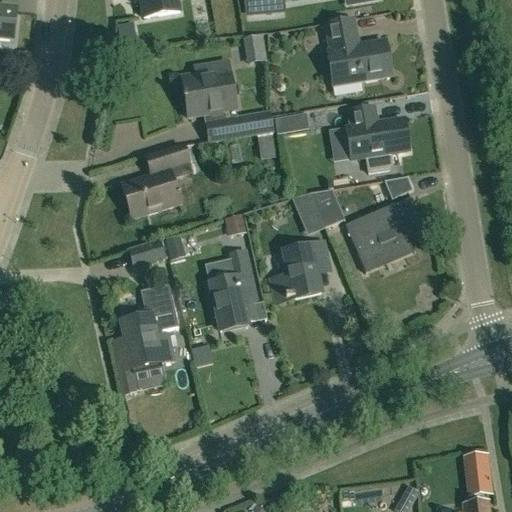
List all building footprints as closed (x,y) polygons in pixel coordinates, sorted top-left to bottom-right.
[(140,0),(144,19),(179,13),(177,0),(140,0)] [(245,0),(247,14),(267,12),(266,0),(245,0)] [(266,0),(267,12),(284,11),(282,0),(266,0)] [(0,10),(0,40),(13,42),(16,13),(0,10)] [(358,46),(353,20),(326,24),(330,51),(327,51),(332,83),(358,78),(359,83),(391,78),(385,41),(358,46)] [(267,61),(262,35),(243,39),(248,64),(267,61)] [(188,118),(236,110),(230,75),(182,83),(188,118)] [(377,125),(374,109),(349,113),(351,129),(346,129),(351,161),(366,158),(368,175),(389,172),(392,167),(391,154),(409,152),(404,120),(377,125)] [(237,140),(256,136),(272,134),(273,133),(270,113),(234,119),(234,122),(237,140)] [(274,121),(277,136),(308,131),(305,115),(274,121)] [(272,134),(256,136),(260,161),(276,158),(272,134)] [(132,221),(180,206),(172,181),(192,175),(189,166),(190,165),(184,148),(165,151),(145,158),(150,177),(121,186),(132,221)] [(391,201),(413,192),(408,179),(384,183),(391,201)] [(329,238),(346,231),(342,222),(344,221),(332,191),(310,195),(310,196),(320,219),(329,238)] [(371,192),(346,202),(351,213),(376,203),(371,192)] [(320,219),(310,196),(292,201),(293,202),(296,201),(309,234),(323,228),(325,231),(325,230),(320,219)] [(366,275),(415,254),(403,225),(419,218),(411,198),(345,226),(366,275)] [(224,221),(227,239),(245,235),(241,217),(224,221)] [(165,243),(170,263),(184,259),(179,239),(165,243)] [(133,269),(164,261),(159,243),(128,251),(133,269)] [(288,277),(272,280),(276,303),(277,303),(293,300),(321,294),(317,275),(329,273),(323,245),(283,253),(288,277)] [(220,332),(247,326),(242,307),(255,304),(244,253),(232,256),(237,279),(209,285),(220,332)] [(119,373),(132,370),(133,375),(159,369),(158,365),(172,362),(167,337),(162,338),(161,334),(177,330),(168,288),(142,294),(146,312),(120,318),(125,341),(113,344),(119,373)] [(466,457),(471,497),(493,494),(488,455),(466,457)] [(398,509),(403,511),(409,511),(415,502),(405,497),(398,509)]
